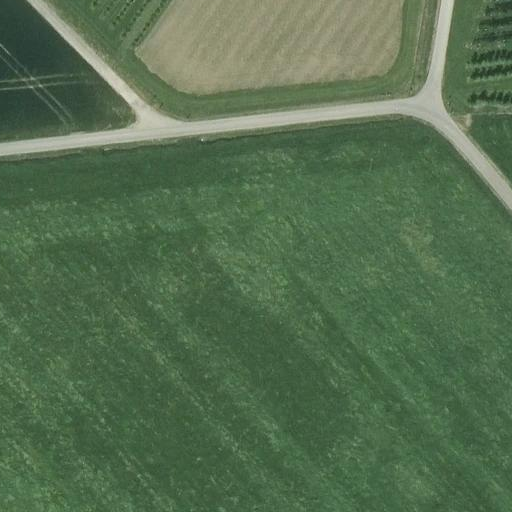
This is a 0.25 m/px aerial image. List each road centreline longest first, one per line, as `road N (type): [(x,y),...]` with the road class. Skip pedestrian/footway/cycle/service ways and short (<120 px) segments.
road 1 (track): [(159,131),(428,104)]
road 2 (track): [(28,0),(159,131)]
road 3 (track): [(0,149),(159,131)]
road 4 (track): [(428,104),(511,205)]
